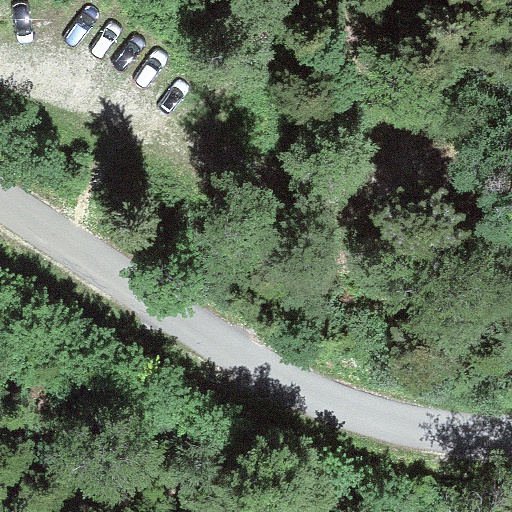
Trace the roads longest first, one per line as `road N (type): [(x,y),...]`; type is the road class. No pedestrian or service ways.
road 1 (unclassified): [(0,196),(283,379),(343,409),(438,432),(511,435)]
road 2 (track): [(284,0),(277,45),(246,74),(203,94),(162,100),(0,68)]
